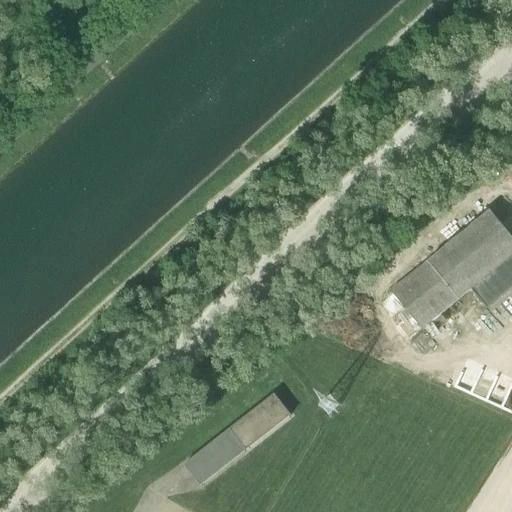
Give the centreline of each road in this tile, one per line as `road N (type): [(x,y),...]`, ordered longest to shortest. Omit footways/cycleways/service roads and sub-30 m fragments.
road 1 (unclassified): [(511,59),(2,511)]
road 2 (track): [(0,390),(428,0)]
